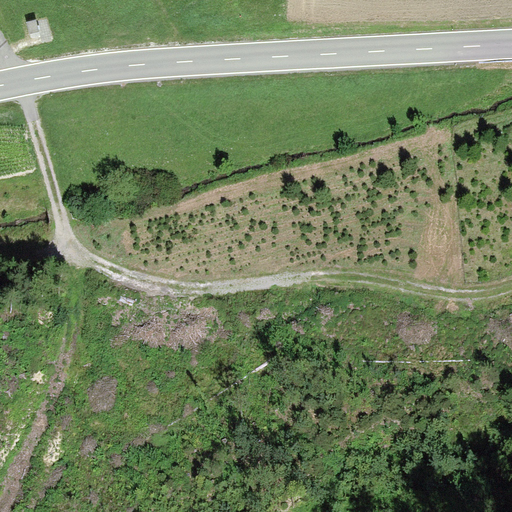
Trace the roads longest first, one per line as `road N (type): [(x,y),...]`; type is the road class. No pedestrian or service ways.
road 1 (secondary): [(0,85),(168,59),(511,44)]
road 2 (track): [(59,248),(132,273),(215,287),(335,276),(483,296),(511,284)]
road 3 (track): [(14,80),(56,202),(59,248)]
